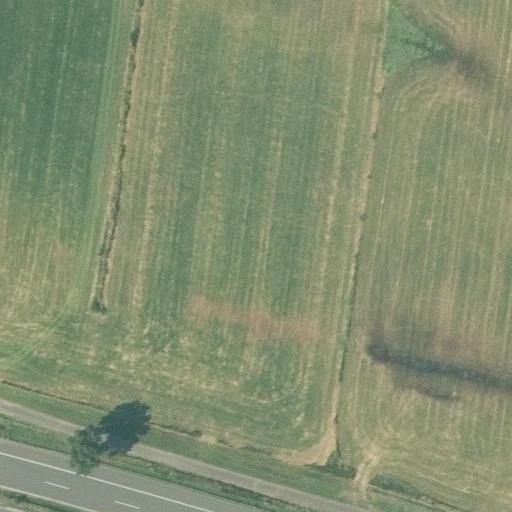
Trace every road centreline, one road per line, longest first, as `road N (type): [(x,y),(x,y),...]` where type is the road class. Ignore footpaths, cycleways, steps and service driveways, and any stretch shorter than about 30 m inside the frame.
road 1 (unclassified): [(0,405),(374,511)]
road 2 (motorway): [(180,511),(0,461)]
